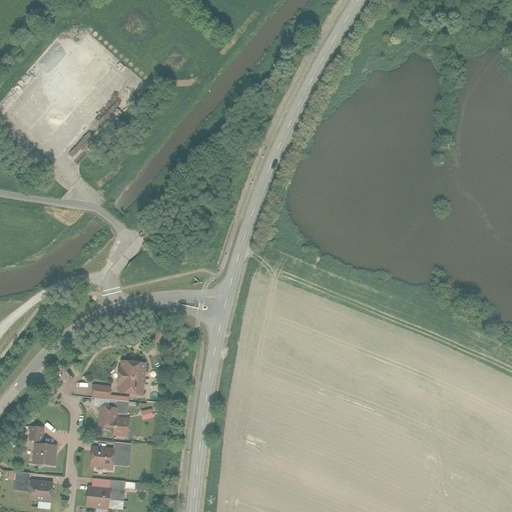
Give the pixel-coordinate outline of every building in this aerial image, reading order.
[(107,383),(111,384),(110,392),(134,394),(137,361),(113,359),(112,366),(109,366),(107,383)] [(102,385),(83,383),(82,395),(101,397),(102,385)] [(121,418),(108,417),(109,406),(97,406),(96,419),(96,427),(106,427),(105,434),(120,435),(121,418)] [(142,407),(132,410),(134,418),(144,416),(142,407)] [(36,425),(25,424),(23,439),(35,441),(36,425)] [(45,465),(46,443),(30,442),(29,464),(45,465)] [(121,466),(122,443),(107,442),(106,465),(121,466)] [(106,447),(82,445),(80,465),(103,467),(106,447)] [(20,472),(6,471),(4,489),(19,490),(20,472)] [(46,480),(21,478),(19,499),(43,502),(46,480)] [(116,499),(118,480),(102,479),(101,498),(116,499)] [(101,487),(78,485),(76,505),(99,507),(101,487)]
